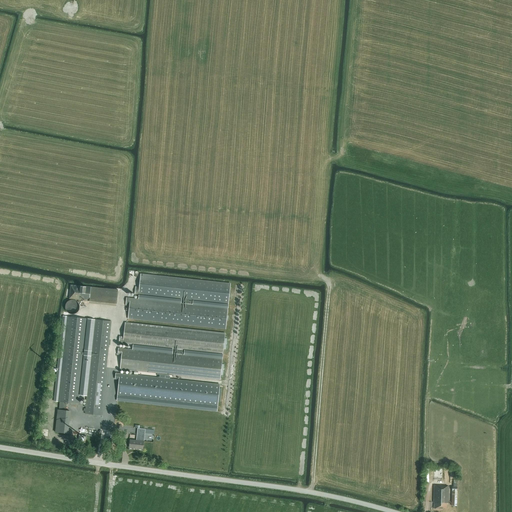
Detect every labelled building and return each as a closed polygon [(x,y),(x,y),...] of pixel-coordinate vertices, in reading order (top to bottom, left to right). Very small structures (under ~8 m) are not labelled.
[(135,287),(134,294),(228,304),(230,284),(140,274),(139,287),(135,287)] [(69,299),(77,300),(89,301),(89,303),(116,306),(118,290),(71,285),(69,299)] [(128,319),(225,329),(228,309),(126,298),(125,305),(129,306),(128,319)] [(79,302),(68,302),(68,314),(80,314),(79,302)] [(67,317),(64,349),(58,402),(60,402),(59,410),(58,410),(55,432),(64,433),(67,434),(70,411),(66,411),(67,403),(78,404),(87,319),(67,317)] [(111,321),(95,320),(85,414),(101,415),(111,321)] [(119,343),(130,344),(166,348),(173,349),(223,354),(224,349),(226,349),(226,342),(227,338),(225,338),(225,333),(125,322),(124,336),(120,336),(119,343)] [(173,354),(166,353),(151,351),(145,351),(118,348),(117,355),(122,355),(120,369),(220,380),(221,375),(223,375),(224,364),(222,364),(222,359),(173,354)] [(118,394),(218,405),(220,385),(116,374),(115,379),(119,380),(118,394)] [(144,441),(145,436),(137,435),(137,440),(130,440),(129,448),(143,449),(144,441)] [(444,486),(434,485),(433,508),(435,508),(435,509),(447,509),(447,503),(448,503),(449,486),(444,486)]
